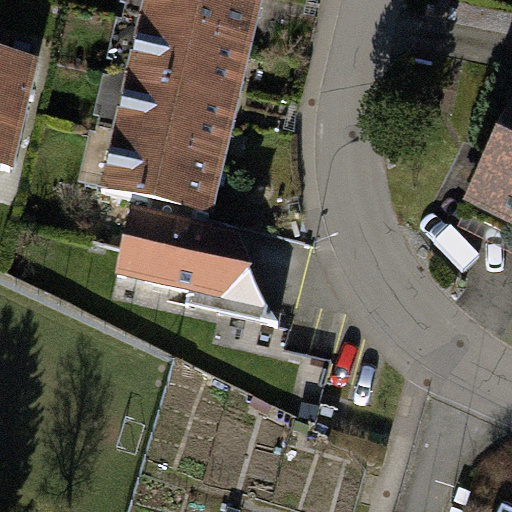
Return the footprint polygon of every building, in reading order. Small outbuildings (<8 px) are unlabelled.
[(162,0),(157,28),(265,50),(274,0),(162,0)] [(145,85),(253,107),(265,50),(157,28),(145,85)] [(0,55),(0,167),(29,174),(50,65),(0,55)] [(134,142),(241,164),(253,107),(145,85),(134,142)] [(122,199),(230,221),(241,164),(134,142),(122,199)] [(511,228),(511,151),(481,213),(511,228)] [(276,319),(251,243),(146,224),(134,283),(276,319)]
